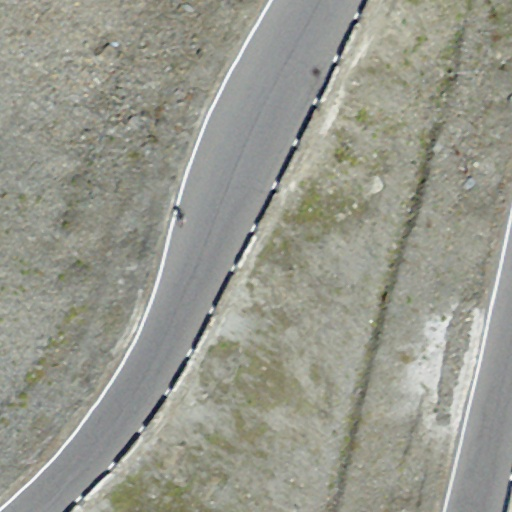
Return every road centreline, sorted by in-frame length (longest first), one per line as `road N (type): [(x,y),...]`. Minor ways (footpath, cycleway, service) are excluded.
road 1 (secondary): [(316,0),(155,357),(91,450),(31,511)]
road 2 (secondary): [(473,511),(511,343)]
